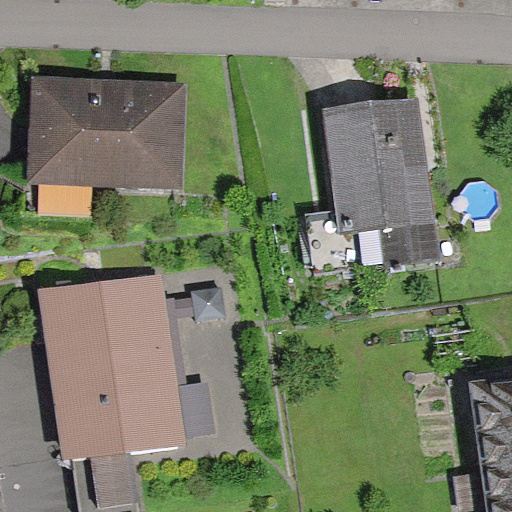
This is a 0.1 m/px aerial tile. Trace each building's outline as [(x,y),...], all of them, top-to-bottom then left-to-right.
[(175,96),(34,90),(30,190),(171,195),(175,96)] [(418,100),(324,113),(339,223),(358,220),(361,237),(396,232),(402,270),(442,264),(418,100)] [(164,285),(42,300),(63,466),(74,464),(80,511),(129,511),(123,455),(181,448),(180,439),(203,436),(197,391),(179,394),(171,326),(223,319),(220,296),(166,302),(164,285)] [(511,388),(474,393),(485,477),(511,472),(511,388)] [(511,511),(511,472),(485,477),(456,480),(460,511),(476,511),(486,511),(511,511)]
